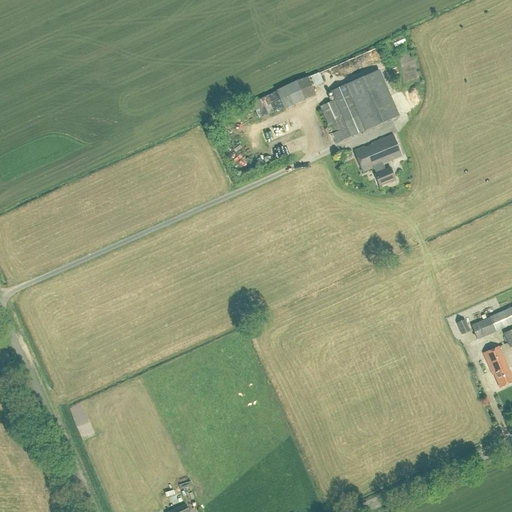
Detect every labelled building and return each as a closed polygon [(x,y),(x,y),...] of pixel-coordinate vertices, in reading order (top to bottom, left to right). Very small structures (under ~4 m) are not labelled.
[(270,65),(257,68),(259,79),(272,77),(270,65)] [(248,82),(258,80),(256,69),(246,72),(248,82)] [(336,143),(399,117),(380,72),(331,92),(334,100),(319,107),(319,109),(316,110),(323,127),(328,125),(336,143)] [(284,111),(316,96),(308,78),(251,103),(259,119),(273,113),(273,114),(283,109),(284,111)] [(381,165),(383,165),(401,157),(394,136),(373,145),(374,147),(366,150),(365,148),(355,153),(363,173),(373,169),(381,165)] [(288,141),(268,152),(273,162),(293,152),(288,141)] [(247,149),(251,162),(264,159),(261,146),(247,149)] [(381,165),(373,169),(376,175),(374,175),(379,187),(395,180),(390,169),(385,171),(383,165),(381,165)] [(491,308),(498,304),(493,294),(486,298),(491,308)] [(511,308),(471,326),(478,340),(511,325),(511,329),(502,334),(509,349),(511,347),(511,308)] [(462,336),(470,332),(465,320),(456,324),(462,336)] [(511,382),(511,375),(500,348),(485,355),(494,377),(496,377),(501,387),(511,382)] [(175,484),(177,489),(183,488),(186,497),(190,496),(187,481),(175,484)]
